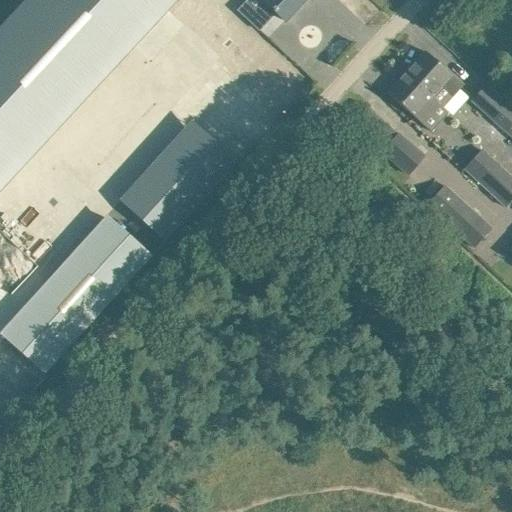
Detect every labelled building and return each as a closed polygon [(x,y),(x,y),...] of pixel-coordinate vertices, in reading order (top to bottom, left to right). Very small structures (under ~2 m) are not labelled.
[(25,0),(0,27),(0,174),(159,3),(168,11),(178,0),(25,0)] [(264,0),(263,2),(283,21),(302,0),(264,0)] [(171,48),(197,72),(211,57),(186,32),(171,48)] [(276,118),(313,80),(276,44),(264,57),(263,56),(238,82),(276,118)] [(461,85),(439,65),(425,52),(406,73),(443,106),(451,97),(461,85)] [(387,94),(403,108),(413,117),(414,117),(431,132),(444,117),(448,112),(442,107),(443,106),(406,73),(387,94)] [(511,112),(483,87),(470,102),(511,137),(511,112)] [(370,138),(384,122),(365,106),(351,122),(370,138)] [(424,157),(389,127),(373,145),(408,175),(424,157)] [(221,163),(188,132),(123,203),(157,233),(221,163)] [(478,183),(495,164),(481,150),(464,169),(478,183)] [(511,200),(511,179),(495,164),(478,183),(505,208),(511,200)] [(426,205),(474,249),(491,229),(443,186),(426,205)] [(146,257),(107,221),(0,338),(0,340),(38,375),(146,257)] [(0,281),(12,293),(38,265),(0,228),(0,281)]
